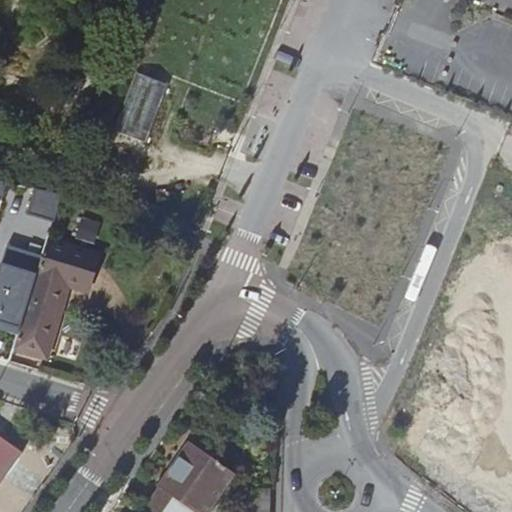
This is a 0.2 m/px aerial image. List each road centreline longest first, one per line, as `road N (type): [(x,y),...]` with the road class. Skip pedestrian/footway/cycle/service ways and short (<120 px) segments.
road 1 (tertiary): [(303,333),(226,289),(134,422)]
road 2 (tertiary): [(357,462),(345,380),(303,333)]
road 3 (tertiary): [(303,333),(294,411),(299,473)]
road 4 (residential): [(134,422),(0,380)]
